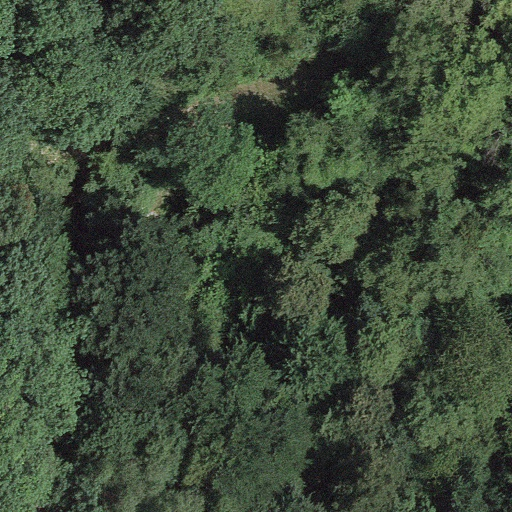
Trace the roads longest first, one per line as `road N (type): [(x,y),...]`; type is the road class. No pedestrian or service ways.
road 1 (track): [(301,511),(138,262),(137,207),(170,176),(265,138),(283,90),(247,79),(98,139),(19,158),(0,200)]
road 2 (track): [(0,206),(55,367),(30,511)]
